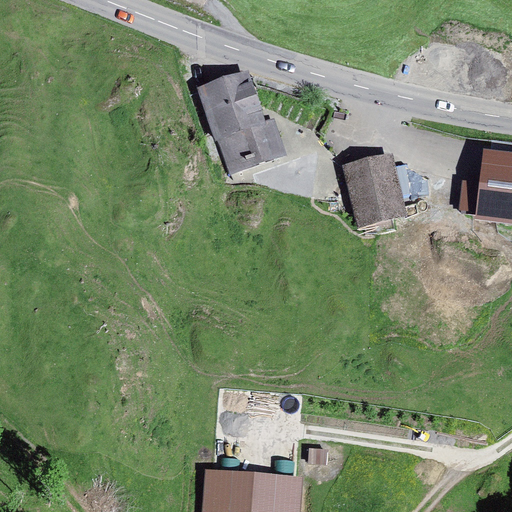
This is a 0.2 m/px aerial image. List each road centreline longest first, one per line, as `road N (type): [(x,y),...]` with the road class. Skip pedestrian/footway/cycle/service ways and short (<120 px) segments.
road 1 (secondary): [(97,0),(349,87),(511,118)]
road 2 (track): [(511,442),(473,466),(298,422)]
